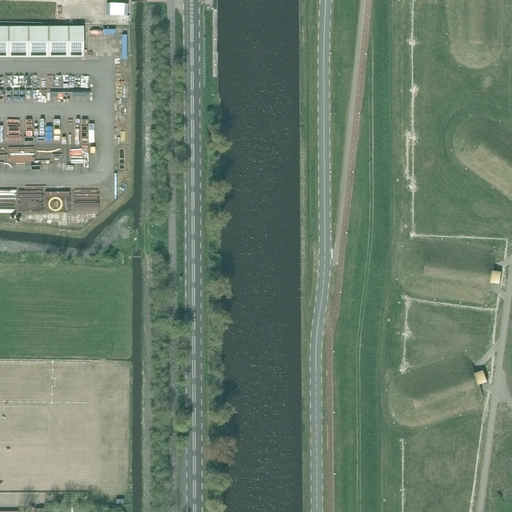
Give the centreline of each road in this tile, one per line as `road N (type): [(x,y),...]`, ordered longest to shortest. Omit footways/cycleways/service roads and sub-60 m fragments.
road 1 (unclassified): [(325,0),(316,511)]
road 2 (primary): [(194,511),(191,0)]
